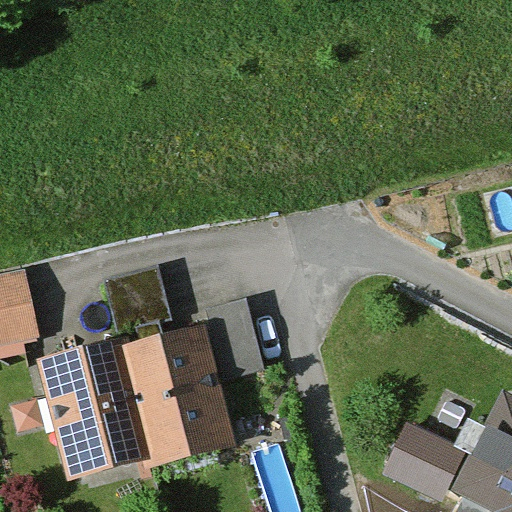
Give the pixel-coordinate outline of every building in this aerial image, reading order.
[(0,283),(0,349),(24,345),(12,282),(0,283)] [(250,287),(210,293),(221,369),(261,363),(250,287)] [(109,348),(135,472),(216,454),(190,331),(109,348)] [(135,472),(109,348),(28,365),(55,489),(135,472)] [(459,465),(440,503),(457,511),(511,511),(511,413),(490,403),(459,465)] [(452,453),(400,428),(374,481),(427,506),(452,453)]
